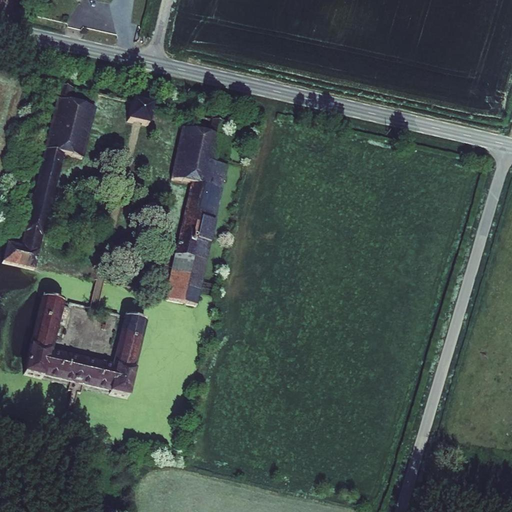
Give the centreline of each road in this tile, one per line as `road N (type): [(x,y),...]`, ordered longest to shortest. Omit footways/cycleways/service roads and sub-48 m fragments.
road 1 (residential): [(401,511),(510,145)]
road 2 (tertiary): [(510,145),(153,63)]
road 3 (tertiary): [(153,63),(0,28)]
